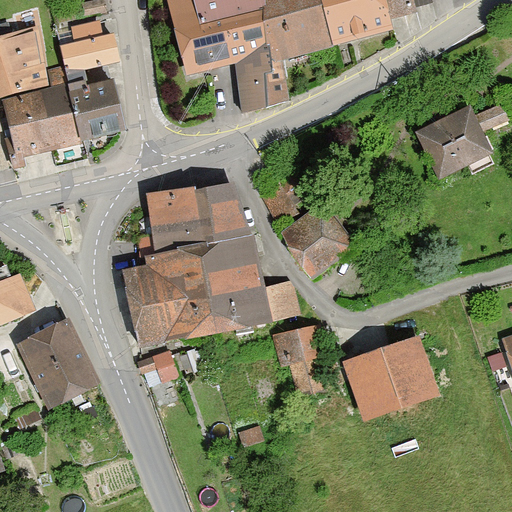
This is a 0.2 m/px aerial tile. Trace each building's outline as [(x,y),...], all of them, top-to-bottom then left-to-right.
[(107,12),(104,0),(97,0),(82,3),(84,16),(107,12)] [(242,114),(267,108),(265,74),(272,72),(270,46),(266,45),(263,22),(263,6),(266,6),(265,0),(167,0),(186,76),(210,70),(235,64),(242,114)] [(265,0),(266,6),(263,6),(263,22),(266,45),(270,46),(272,72),(265,74),(267,108),(290,100),(289,96),(284,60),(333,47),(320,0),(265,0)] [(320,0),(333,47),(336,46),(351,42),(354,41),(394,30),(391,20),(418,13),(416,8),(434,5),(432,0),(320,0)] [(100,21),(71,27),(73,42),(102,35),(100,21)] [(39,28),(0,39),(0,99),(49,86),(39,28)] [(73,42),(59,45),(64,67),(69,89),(87,85),(86,81),(87,81),(86,76),(85,70),(120,62),(113,33),(102,35),(73,42)] [(64,67),(47,71),(51,87),(2,100),(11,137),(5,138),(13,169),(26,166),(24,158),(53,151),(83,144),(83,142),(69,89),(64,67)] [(87,141),(125,129),(114,79),(112,80),(87,85),(69,89),(83,142),(87,141)] [(416,132),(439,179),(493,153),(484,134),(509,122),(500,105),(474,117),(469,107),(416,132)] [(263,197),(282,236),(318,281),(356,251),(336,224),(323,204),(301,221),(294,208),(308,198),(292,176),(263,197)] [(234,188),(205,196),(217,247),(233,330),(237,329),(274,322),(303,315),(295,288),(291,284),(266,292),(255,239),(253,239),(234,188)] [(141,241),(143,261),(145,261),(217,247),(205,196),(195,197),(196,194),(189,195),(147,199),(152,239),(141,241)] [(207,335),(233,330),(217,247),(145,261),(147,271),(134,273),(123,276),(136,334),(139,347),(175,341),(207,335)] [(20,274),(0,281),(0,326),(36,311),(20,274)] [(289,374),(295,373),(302,397),(332,388),(325,363),(335,360),(324,323),(278,337),(289,374)] [(64,327),(18,349),(49,415),(102,388),(67,325),(64,327)] [(511,340),(503,344),(511,370),(511,340)] [(418,344),(344,370),(365,428),(439,402),(418,344)] [(170,353),(152,359),(156,371),(163,386),(181,379),(170,353)] [(156,371),(152,359),(138,364),(140,368),(142,376),(156,371)] [(264,444),(259,428),(238,436),(243,451),(264,444)]
